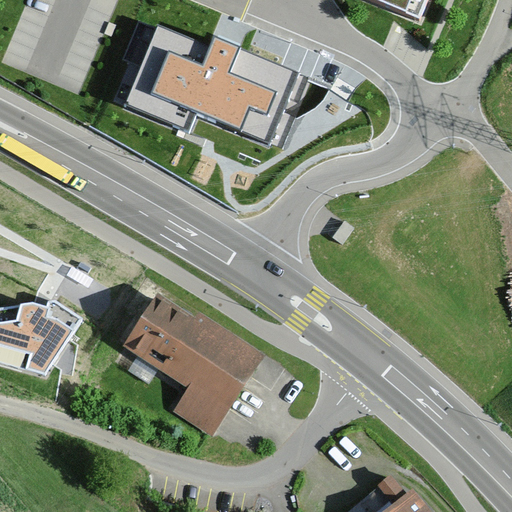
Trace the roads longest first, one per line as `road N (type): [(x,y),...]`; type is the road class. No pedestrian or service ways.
road 1 (residential): [(373,360),(282,464),(249,476),(203,473),(0,403)]
road 2 (primary): [(0,123),(250,268)]
road 3 (residential): [(439,115),(404,149),(324,177),(250,268)]
road 4 (residential): [(289,0),(373,54),(439,115)]
road 5 (primary): [(373,360),(511,486)]
road 6 (primary): [(250,268),(373,360)]
